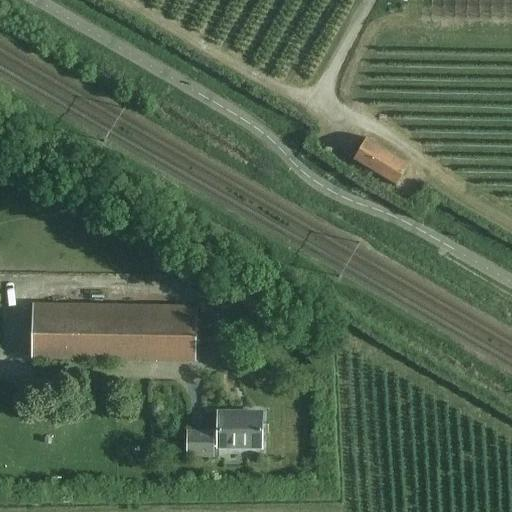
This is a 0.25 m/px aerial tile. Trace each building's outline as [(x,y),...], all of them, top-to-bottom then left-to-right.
[(395,186),(408,164),(365,138),(352,160),(395,186)] [(193,360),(195,308),(34,305),(33,358),(193,360)] [(313,327),(302,334),(311,349),(322,342),(313,327)] [(217,431),(187,431),(187,457),(218,457),(218,446),(261,446),(261,414),(217,413),(217,431)] [(60,477),(45,478),(46,489),(61,488),(60,477)]
